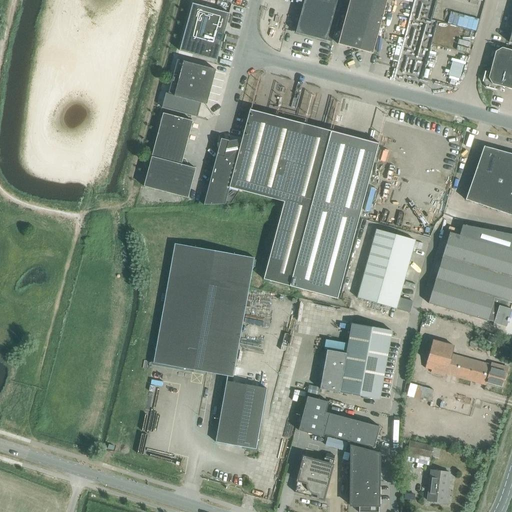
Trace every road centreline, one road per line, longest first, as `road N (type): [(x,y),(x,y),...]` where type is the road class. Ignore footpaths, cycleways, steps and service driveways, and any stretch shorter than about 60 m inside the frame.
road 1 (unclassified): [(511,124),(242,52)]
road 2 (tertiary): [(208,511),(0,446)]
road 3 (unclassified): [(395,511),(394,416),(411,321)]
